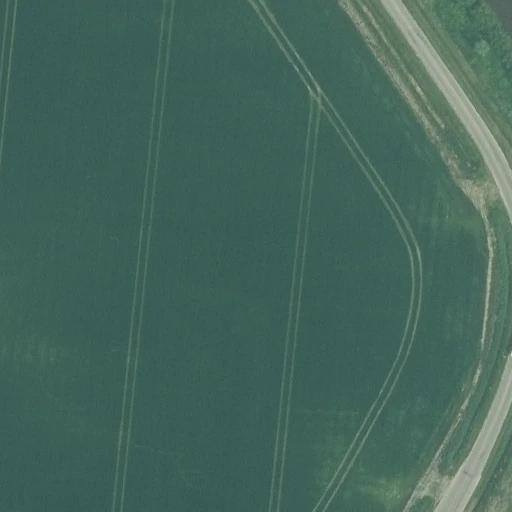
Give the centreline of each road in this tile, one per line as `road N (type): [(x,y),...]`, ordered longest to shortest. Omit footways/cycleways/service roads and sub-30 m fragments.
road 1 (tertiary): [(511,200),(479,135),(388,0)]
road 2 (tertiary): [(447,511),(511,370)]
